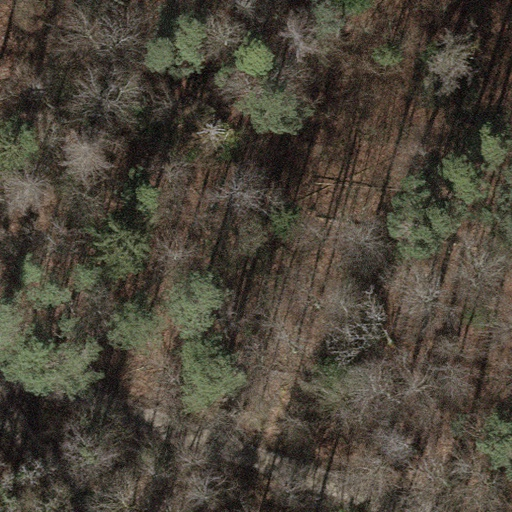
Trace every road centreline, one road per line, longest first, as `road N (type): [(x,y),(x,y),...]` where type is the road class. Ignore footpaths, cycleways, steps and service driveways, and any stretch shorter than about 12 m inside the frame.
road 1 (track): [(0,369),(409,511)]
road 2 (track): [(0,379),(75,511)]
